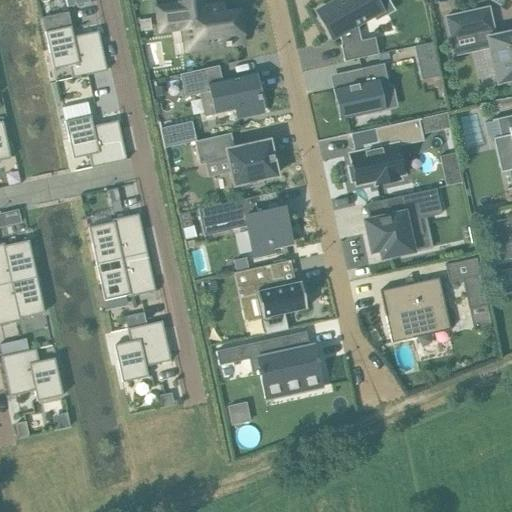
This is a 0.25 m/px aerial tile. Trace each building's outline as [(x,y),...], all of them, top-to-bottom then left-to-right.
[(186,51),(225,45),(225,46),(230,46),(230,44),(242,43),(238,11),(223,13),(222,3),(204,6),(203,0),(195,0),(179,2),(179,5),(156,8),(159,32),(182,28),(186,51)] [(337,0),(318,11),(333,38),(339,35),(341,45),(340,45),(344,62),(378,54),(374,38),(361,41),(361,40),(357,25),(374,15),(366,2),(369,0),(337,0)] [(511,30),(491,36),(490,30),(492,29),(488,8),(445,17),(450,39),(475,33),(477,45),(487,45),(496,84),(511,80),(511,30)] [(401,30),(411,36),(411,24),(401,30)] [(71,26),(44,32),(53,69),(68,66),(71,79),(106,71),(98,31),(73,37),(71,26)] [(432,42),(414,46),(421,80),(439,76),(432,42)] [(152,50),(162,56),(162,44),(152,50)] [(341,99),(337,100),(341,120),(382,111),(377,88),(388,86),(383,63),(361,68),(364,82),(338,88),(341,99)] [(252,74),(243,76),(222,81),(218,65),(179,74),(184,97),(210,91),(215,113),(235,108),(236,114),(260,109),(258,99),(260,99),(259,94),(257,94),(256,90),(258,90),(257,86),(255,87),(252,74)] [(419,85),(430,91),(430,79),(419,85)] [(170,110),(164,120),(176,120),(170,110)] [(446,112),(428,116),(432,132),(450,128),(446,112)] [(93,126),(91,115),(64,121),(72,159),(88,155),(91,168),(126,160),(117,121),(93,126)] [(511,115),(496,119),(500,138),(510,136),(511,144),(511,168),(507,170),(511,189),(511,188),(511,115)] [(421,120),(421,118),(375,128),(378,143),(365,146),(366,151),(350,155),(352,166),(348,167),(352,182),(356,181),(356,184),(375,180),(376,185),(400,179),(399,175),(404,174),(398,147),(424,141),(420,120),(421,120)] [(0,160),(11,159),(2,121),(0,121),(0,160)] [(191,122),(160,129),(164,147),(195,141),(191,122)] [(262,178),(276,175),(273,164),(274,164),(271,152),(271,153),(268,141),(234,149),(230,133),(199,140),(194,141),(199,165),(228,159),(234,185),(242,183),(243,189),(263,184),(262,178)] [(455,153),(439,157),(446,186),(462,182),(455,153)] [(206,188),(200,199),(212,199),(206,188)] [(384,200),(387,215),(364,221),(371,252),(379,250),(381,258),(412,251),(409,236),(422,233),(419,219),(441,214),(435,189),(384,200)] [(197,210),(203,236),(247,226),(254,258),(272,254),(271,249),(291,244),(285,214),(280,215),(275,192),(197,210)] [(6,213),(0,214),(0,226),(8,225),(6,213)] [(113,222),(87,227),(95,264),(122,258),(126,257),(146,253),(137,214),(113,219),(113,222)] [(502,220),(491,222),(498,252),(504,251),(505,251),(511,249),(511,218),(508,219),(502,220)] [(193,226),(182,228),(185,240),(196,237),(193,226)] [(2,244),(0,244),(0,284),(10,283),(37,277),(29,240),(2,246),(2,244)] [(146,253),(126,257),(122,258),(95,264),(103,301),(130,295),(130,297),(154,292),(146,253)] [(245,257),(233,260),(236,272),(248,269),(245,257)] [(476,258),(444,265),(448,282),(462,279),(469,309),(486,305),(476,258)] [(265,334),(287,329),(283,312),(303,307),(304,309),(305,308),(302,294),(304,293),(301,283),(300,284),(299,281),(297,281),(298,282),(283,285),(281,277),(272,279),(268,265),(248,269),(236,272),(233,273),(238,298),(256,294),(265,334)] [(18,319),(45,313),(37,277),(10,283),(0,284),(0,325),(19,321),(18,319)] [(413,283),(379,291),(385,316),(391,343),(412,338),(410,331),(446,323),(447,330),(450,330),(438,278),(413,283)] [(145,366),(170,361),(161,321),(126,329),(129,342),(113,345),(121,383),(147,377),(145,366)] [(277,338),(215,351),(218,366),(248,359),(251,373),(256,372),(257,375),(259,374),(264,399),(283,395),(323,386),(318,362),(320,361),(319,357),(317,357),(314,346),(308,347),(305,332),(277,338)] [(8,343),(0,344),(0,350),(1,356),(10,354),(8,343)] [(10,396),(34,391),(36,401),(63,395),(55,358),(39,361),(36,349),(10,354),(1,356),(10,396)] [(432,372),(408,378),(411,391),(435,385),(432,372)] [(171,393),(159,396),(161,405),(173,403),(171,393)] [(245,403),(227,407),(231,425),(249,421),(245,403)] [(25,421),(16,424),(18,436),(18,437),(28,435),(25,421)]
